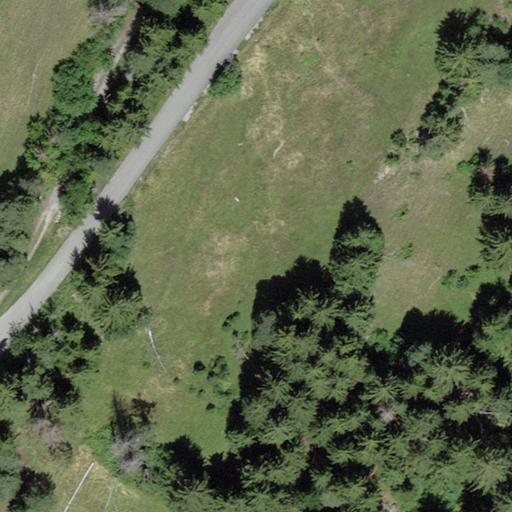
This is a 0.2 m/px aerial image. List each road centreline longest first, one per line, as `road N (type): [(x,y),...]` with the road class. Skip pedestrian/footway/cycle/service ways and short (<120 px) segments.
road 1 (unclassified): [(0,326),(83,229),(250,0)]
road 2 (track): [(137,0),(56,183),(0,284)]
